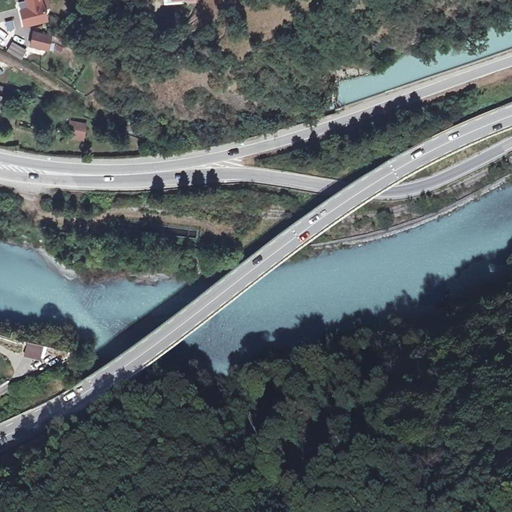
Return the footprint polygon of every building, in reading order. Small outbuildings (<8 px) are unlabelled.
[(19,2),(25,25),(46,20),(44,10),(48,9),(46,0),(26,0),(27,1),(19,2)] [(51,36),(34,32),(31,46),(48,50),(51,36)] [(13,42),(8,51),(22,59),(27,50),(13,42)] [(67,139),(84,142),(87,123),(69,121),(67,139)] [(36,359),(40,346),(25,341),(21,354),(36,359)]
